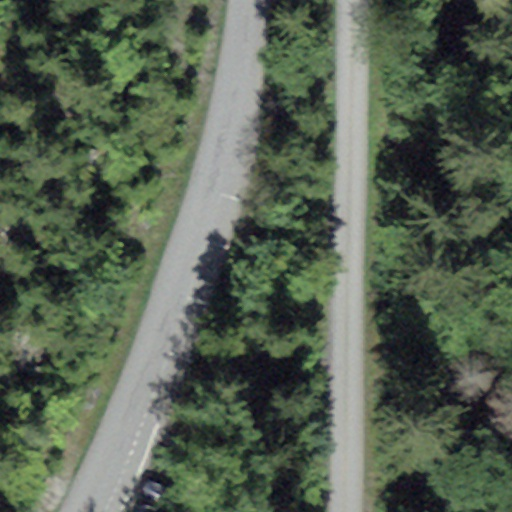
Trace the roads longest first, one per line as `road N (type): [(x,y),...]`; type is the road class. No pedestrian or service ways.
road 1 (unclassified): [(235,0),(220,138),(187,254),(151,362),(73,511)]
road 2 (unclassified): [(346,511),(348,0)]
